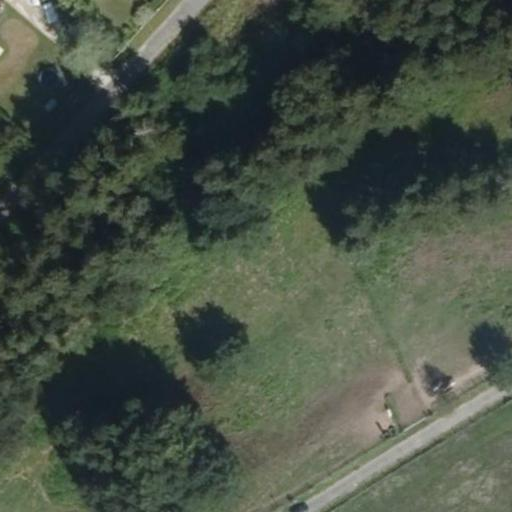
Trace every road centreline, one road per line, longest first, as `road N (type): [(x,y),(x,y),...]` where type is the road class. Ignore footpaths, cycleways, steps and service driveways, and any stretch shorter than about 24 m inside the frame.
road 1 (unclassified): [(190,0),(0,201)]
road 2 (unclassified): [(511,377),(292,511)]
